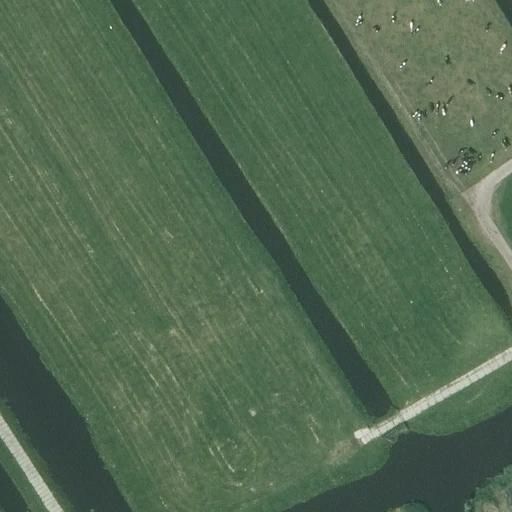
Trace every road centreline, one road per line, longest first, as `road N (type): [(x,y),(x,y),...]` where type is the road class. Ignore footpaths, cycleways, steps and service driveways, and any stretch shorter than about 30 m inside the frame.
road 1 (track): [(511,356),(353,443)]
road 2 (track): [(511,265),(478,202),(486,182),(511,163)]
